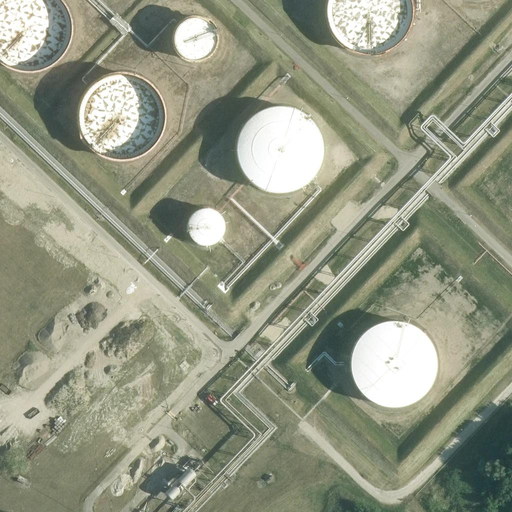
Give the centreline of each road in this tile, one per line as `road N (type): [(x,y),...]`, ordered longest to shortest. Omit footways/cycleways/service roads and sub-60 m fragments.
road 1 (unclassified): [(511,264),(230,0)]
road 2 (unclassified): [(238,359),(0,132)]
road 3 (unclassified): [(511,381),(399,500),(379,495),(308,431)]
